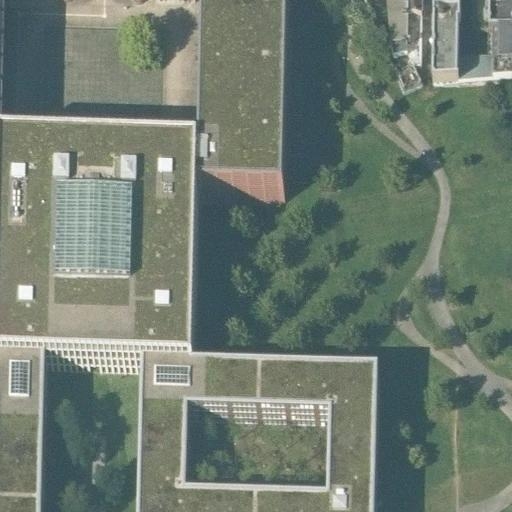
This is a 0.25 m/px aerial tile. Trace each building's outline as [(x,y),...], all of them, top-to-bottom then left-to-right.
[(0,0),(0,200),(5,201),(1,376),(0,376),(0,511),(44,511),(48,377),(145,380),(142,511),(375,511),(378,385),(194,381),(198,201),(199,158),(203,159),(203,139),(192,139),(192,150),(191,158),(100,156),(6,154),(8,0),(58,0),(62,4),(70,4),(74,1),(74,0),(130,0),(130,1),(135,6),(142,5),(146,1),(146,0),(0,0)] [(204,0),(203,139),(203,159),(199,158),(198,201),(284,204),(285,180),(285,166),(289,0),(204,0)] [(363,0),(370,15),(381,14),(377,0),(363,0)] [(386,0),(387,10),(390,13),(391,49),(396,60),(409,60),(408,52),(408,0),(386,0)] [(408,0),(408,52),(409,60),(414,70),(423,70),(423,0),(408,0)] [(461,0),(436,0),(436,19),(461,19),(461,0)] [(497,6),(491,4),(491,33),(511,33),(511,9),(501,10),(497,6)] [(459,31),(461,19),(436,19),(435,28),(434,88),(458,86),(459,58),(459,31)] [(493,59),(459,58),(458,86),(493,83),(493,59)] [(409,60),(393,71),(403,96),(423,88),(414,70),(409,60)]
